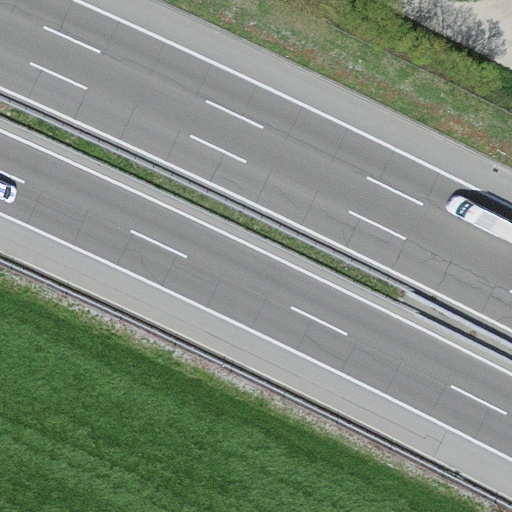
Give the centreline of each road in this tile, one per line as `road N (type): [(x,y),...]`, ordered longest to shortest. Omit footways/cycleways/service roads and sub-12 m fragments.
road 1 (motorway): [(0,172),(511,417)]
road 2 (motorway): [(511,269),(0,27)]
